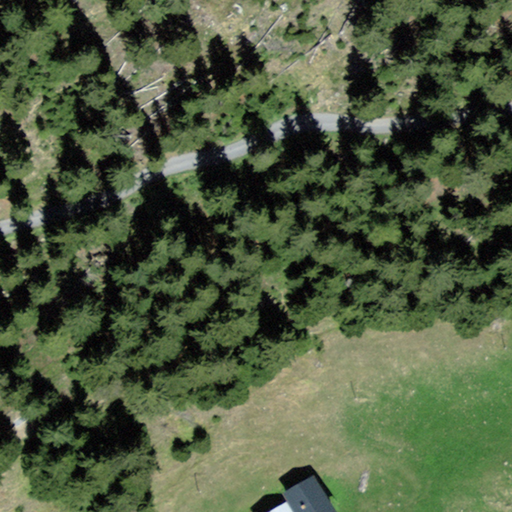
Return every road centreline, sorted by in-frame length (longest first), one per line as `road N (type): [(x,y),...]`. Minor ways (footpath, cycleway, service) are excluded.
road 1 (unclassified): [(511,107),(380,125),(288,127),(87,204),(0,228)]
road 2 (track): [(511,435),(421,491),(365,511)]
